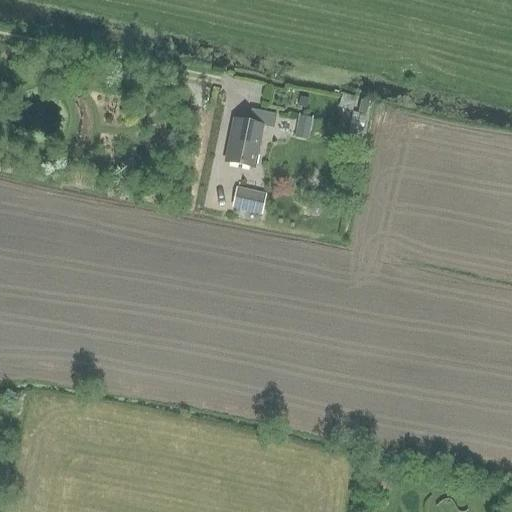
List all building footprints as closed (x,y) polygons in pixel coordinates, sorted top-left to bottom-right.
[(355,111),(359,97),(344,93),(340,107),(355,111)] [(371,104),(361,101),(358,113),(368,115),(371,104)] [(234,123),(226,165),(254,171),(262,129),(274,132),(277,118),(251,112),(248,126),(234,123)] [(353,114),(347,145),(361,148),(367,117),(353,114)] [(295,138),(308,141),(312,119),(299,117),(295,138)] [(261,216),(266,195),(236,188),(232,209),(261,216)]
